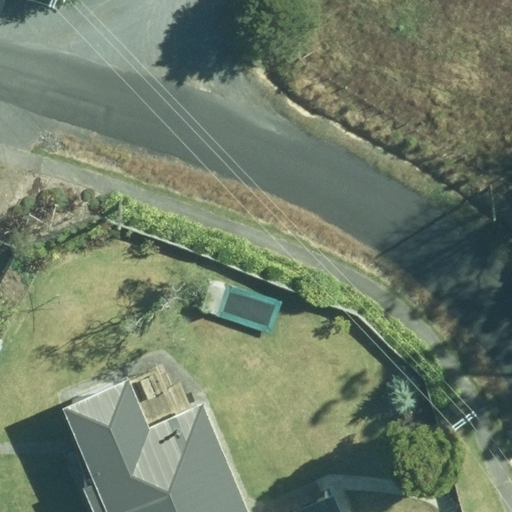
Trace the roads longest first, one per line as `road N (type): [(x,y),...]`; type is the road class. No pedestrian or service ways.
road 1 (unclassified): [(0,84),(325,184),(476,258),(511,305)]
road 2 (track): [(112,0),(0,65)]
